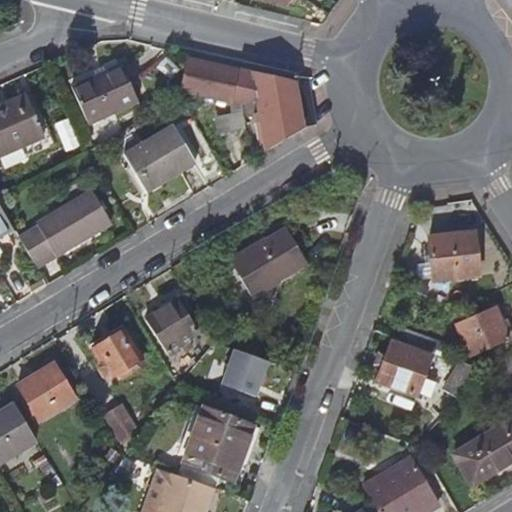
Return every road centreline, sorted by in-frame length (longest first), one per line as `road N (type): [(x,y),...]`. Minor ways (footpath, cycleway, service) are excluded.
road 1 (residential): [(364,126),(0,345)]
road 2 (residential): [(273,511),(406,158)]
road 3 (residential): [(104,8),(354,65)]
